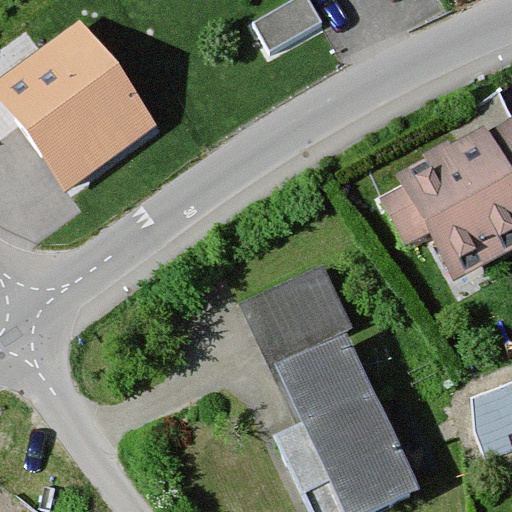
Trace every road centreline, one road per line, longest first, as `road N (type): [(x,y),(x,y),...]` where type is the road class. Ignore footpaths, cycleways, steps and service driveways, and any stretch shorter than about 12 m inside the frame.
road 1 (tertiary): [(511,19),(327,114),(7,328)]
road 2 (unclassified): [(134,511),(7,328)]
